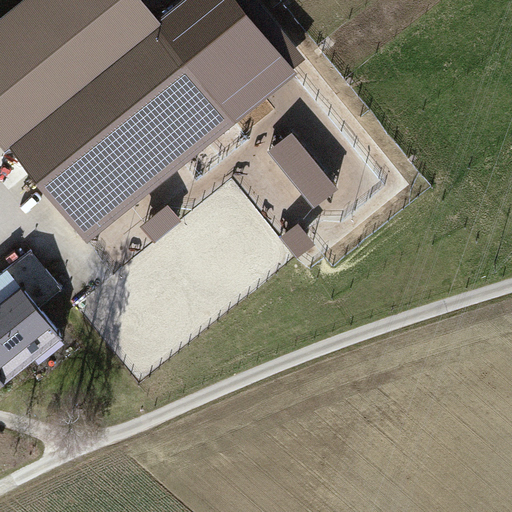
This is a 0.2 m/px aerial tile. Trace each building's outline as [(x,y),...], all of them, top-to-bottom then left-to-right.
[(36,0),(0,29),(0,129),(84,234),(232,115),(139,0),(36,0)] [(300,133),(275,150),(315,211),(340,195),(300,133)] [(173,207),(146,229),(158,245),(186,223),(173,207)] [(306,226),(287,236),(299,259),(318,249),(306,226)] [(0,374),(3,379),(34,354),(39,359),(64,339),(60,334),(62,333),(40,305),(63,287),(31,248),(0,273),(0,374)]
